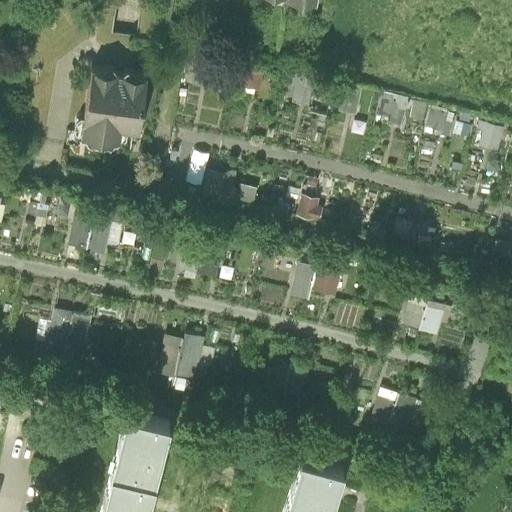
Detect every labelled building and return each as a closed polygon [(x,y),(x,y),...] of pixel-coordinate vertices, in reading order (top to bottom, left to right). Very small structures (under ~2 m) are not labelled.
[(246,59),(242,78),(262,82),(266,63),(246,59)] [(146,70),(91,61),(80,128),(117,134),(120,123),(138,125),(146,70)] [(313,96),(315,81),(337,84),(334,104),(360,107),(364,76),(293,66),(289,93),(313,96)] [(387,84),(378,114),(405,123),(415,93),(387,84)] [(418,95),(415,111),(426,114),(429,98),(418,95)] [(433,103),(428,130),(450,134),(454,107),(433,103)] [(472,132),(475,120),(460,116),(457,129),(472,132)] [(487,116),(480,141),(499,147),(507,123),(487,116)] [(260,196),(260,178),(238,177),(239,165),(210,164),(208,194),(260,196)] [(304,190),(301,210),(325,213),(328,193),(304,190)] [(49,199),(36,195),(33,208),(45,211),(49,199)] [(73,239),(92,242),(98,207),(128,212),(126,223),(138,225),(140,212),(79,201),(73,239)] [(111,238),(122,239),(126,214),(98,210),(93,245),(109,247),(111,238)] [(127,225),(125,239),(138,240),(140,227),(127,225)] [(224,272),(231,239),(189,229),(182,262),(224,272)] [(294,289),(313,293),(322,259),(303,255),(294,289)] [(317,283),(339,289),(346,267),(324,260),(317,283)] [(411,290),(404,321),(442,331),(450,299),(411,290)] [(91,346),(100,313),(58,301),(49,334),(91,346)] [(190,329),(179,367),(211,376),(221,338),(190,329)] [(278,351),(270,382),(304,390),(312,359),(278,351)] [(382,382),(372,414),(414,427),(424,395),(382,382)] [(110,465),(153,476),(162,440),(168,417),(126,406),(110,465)] [(282,510),(287,511),(326,511),(335,487),(341,464),(300,451),(282,510)] [(153,476),(110,465),(98,511),(143,511),(146,499),(153,476)]
